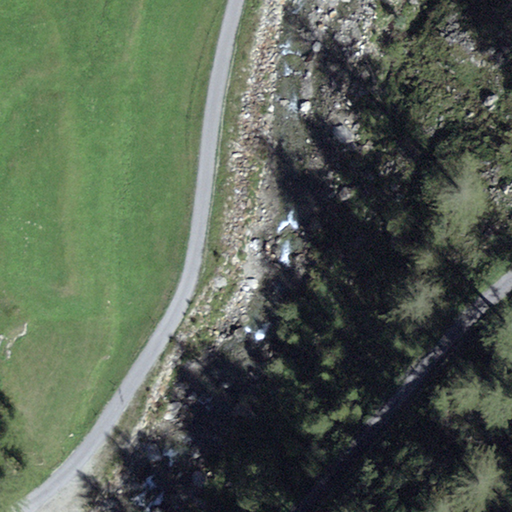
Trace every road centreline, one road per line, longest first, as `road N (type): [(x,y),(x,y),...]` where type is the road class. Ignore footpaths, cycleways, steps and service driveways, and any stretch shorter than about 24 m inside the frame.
road 1 (unclassified): [(9,511),(87,445),(189,288),(243,0)]
road 2 (track): [(511,276),(302,511)]
